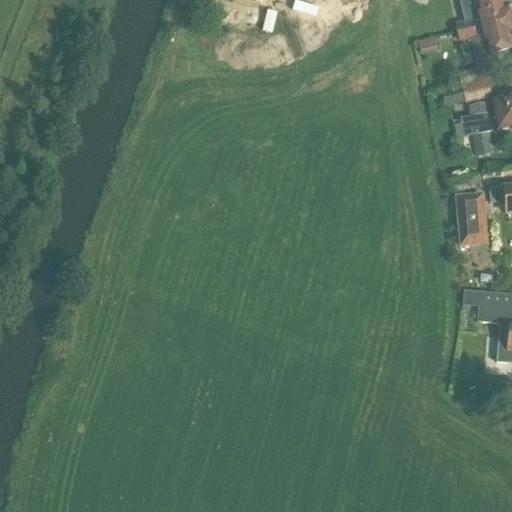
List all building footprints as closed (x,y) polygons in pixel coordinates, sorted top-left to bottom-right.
[(459,0),(464,21),(454,24),(456,34),(510,21),(507,8),(511,7),(509,0),(476,0),(474,0),(459,0)] [(456,34),(459,44),(469,42),(476,71),(469,73),(472,84),(486,81),(495,79),(493,70),(502,68),(498,53),(511,49),(511,28),(510,21),(456,34)] [(490,98),(486,81),(472,84),(461,87),(465,105),(491,99),(490,98)] [(493,115),(488,116),(487,105),(468,108),(470,117),(460,119),(463,137),(472,136),(476,156),(490,154),(487,133),(511,129),(511,99),(491,103),(493,115)] [(497,163),(482,165),(484,175),(499,172),(497,163)] [(450,194),(481,190),(478,177),(448,183),(450,194)] [(503,188),(488,190),(490,204),(504,203),(505,215),(511,214),(511,187),(503,188)] [(480,195),(454,197),(457,246),(483,244),(480,195)] [(511,296),(463,292),(461,307),(478,309),(476,324),(501,326),(498,355),(496,355),(496,364),(507,365),(507,363),(511,363),(511,296)]
